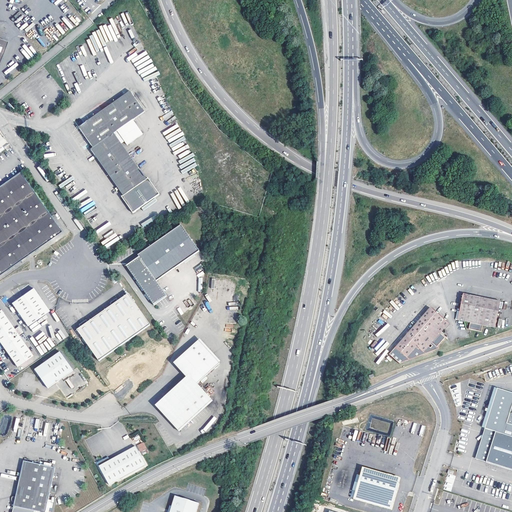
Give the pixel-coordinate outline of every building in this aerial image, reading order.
[(62,19),(71,29),(73,27),(64,17),(62,19)] [(37,39),(43,47),(49,43),(43,35),(37,39)] [(123,195),(146,178),(115,133),(118,131),(134,120),(145,112),(131,91),(79,128),(93,148),(92,149),(123,195)] [(134,120),(118,131),(127,145),(143,133),(134,120)] [(0,275),(62,232),(20,172),(13,177),(0,186),(0,275)] [(146,178),(123,195),(124,196),(121,197),(132,213),(159,195),(148,179),(147,179),(146,178)] [(157,281),(184,262),(194,254),(200,251),(182,225),(138,255),(140,257),(127,266),(130,271),(154,306),(168,296),(157,281)] [(194,254),(184,262),(185,264),(196,257),(194,254)] [(49,310),(34,287),(19,297),(12,301),(28,324),(49,310)] [(151,325),(129,294),(77,330),(99,361),(151,325)] [(464,294),(459,320),(470,323),(469,329),(482,332),(484,326),(495,329),(499,311),(502,311),(503,302),(464,294)] [(0,308),(0,343),(16,366),(33,355),(0,309),(0,308)] [(432,308),(392,353),(402,363),(435,351),(447,337),(442,333),(450,324),(432,308)] [(163,414),(178,431),(212,400),(197,384),(220,363),(200,340),(177,361),(192,378),(166,401),(166,402),(165,402),(165,403),(165,404),(165,405),(166,406),(169,409),(163,414)] [(74,370),(61,351),(35,369),(48,388),(74,370)] [(511,392),(497,388),(485,429),(496,432),(486,462),(511,470),(511,392)] [(158,408),(163,414),(169,409),(166,406),(165,405),(165,404),(165,403),(165,402),(166,402),(166,401),(158,408)] [(496,432),(485,429),(475,459),(486,462),(496,432)] [(147,449),(144,443),(138,446),(141,452),(147,449)] [(110,486),(147,465),(136,447),(111,461),(106,463),(106,462),(105,462),(104,461),(102,461),(98,464),(110,486)] [(46,511),(56,470),(25,462),(17,499),(14,498),(13,502),(16,503),(13,511),(46,511)] [(399,483),(361,472),(354,499),(392,510),(399,483)] [(172,493),(166,511),(192,511),(196,499),(172,493)]
